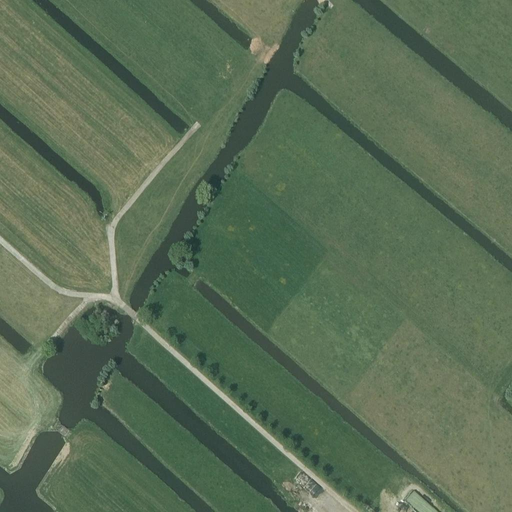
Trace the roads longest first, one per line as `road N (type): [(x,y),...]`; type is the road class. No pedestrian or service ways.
road 1 (track): [(354,511),(124,308),(107,297),(62,292),(0,239)]
road 2 (track): [(114,301),(114,220),(196,124)]
